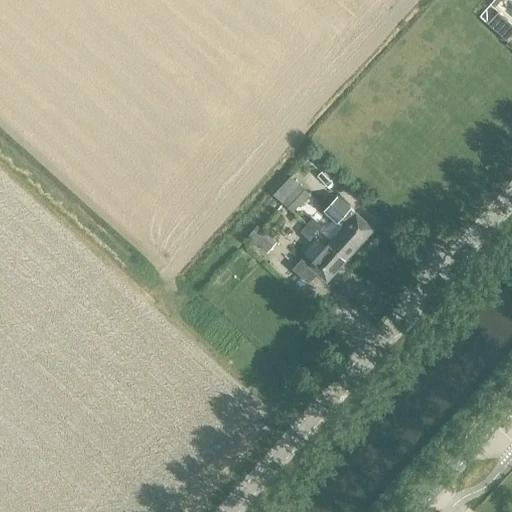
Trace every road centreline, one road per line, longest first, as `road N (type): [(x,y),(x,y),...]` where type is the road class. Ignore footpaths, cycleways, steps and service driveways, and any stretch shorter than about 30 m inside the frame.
road 1 (unclassified): [(225,511),(511,193)]
road 2 (track): [(0,159),(279,411),(304,424)]
road 3 (tertiary): [(403,511),(511,390)]
